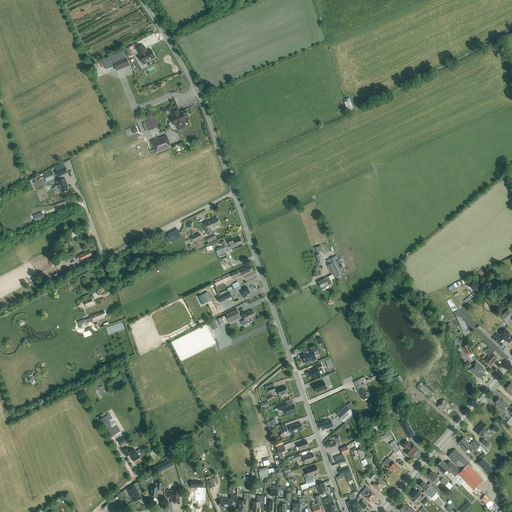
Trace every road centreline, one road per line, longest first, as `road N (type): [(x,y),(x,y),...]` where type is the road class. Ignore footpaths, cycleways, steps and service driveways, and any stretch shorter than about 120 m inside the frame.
road 1 (unclassified): [(344,511),(233,193)]
road 2 (unclassified): [(233,193),(196,90),(141,0)]
road 3 (residential): [(379,511),(511,362)]
road 4 (unclassified): [(233,193),(104,257)]
